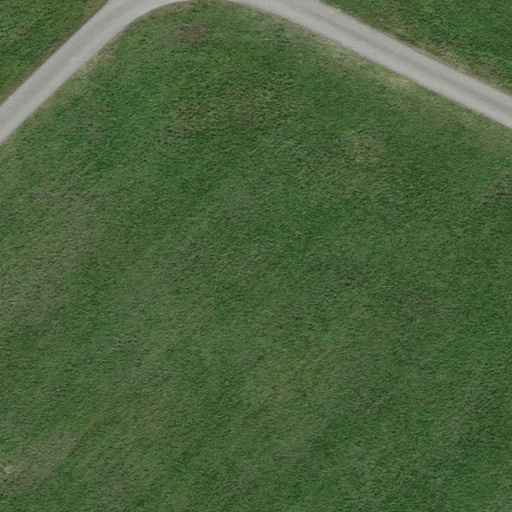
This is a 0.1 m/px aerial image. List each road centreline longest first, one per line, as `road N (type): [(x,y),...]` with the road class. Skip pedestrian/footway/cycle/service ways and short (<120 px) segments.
road 1 (track): [(269,0),(511,118)]
road 2 (track): [(0,125),(132,0)]
